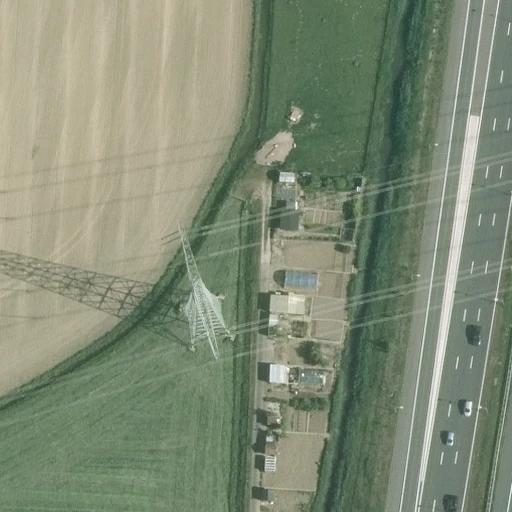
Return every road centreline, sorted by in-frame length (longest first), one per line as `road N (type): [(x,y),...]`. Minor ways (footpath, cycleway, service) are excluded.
road 1 (motorway): [(475,0),(432,511)]
road 2 (motorway): [(511,40),(439,511)]
road 3 (track): [(253,511),(266,187)]
